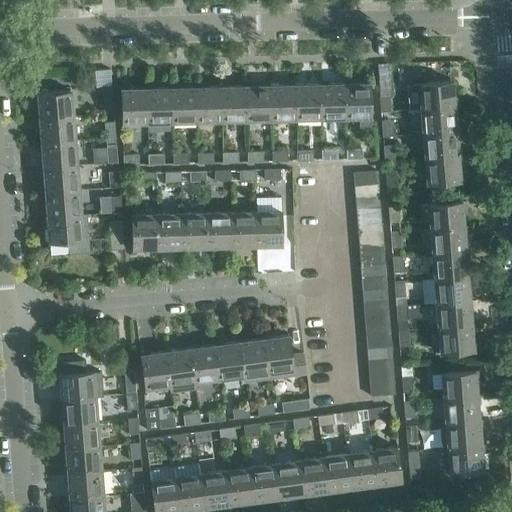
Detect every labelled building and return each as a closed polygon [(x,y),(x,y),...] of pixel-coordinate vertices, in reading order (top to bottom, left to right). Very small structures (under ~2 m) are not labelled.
[(419,83),(421,108),(455,106),(453,81),(419,83)] [(345,83),(320,84),(321,118),(346,118),(345,83)] [(370,83),(345,83),(346,118),(371,117),(370,83)] [(296,84),(271,85),(271,120),(296,119),(296,84)] [(320,84),(296,84),(296,119),(321,118),(320,84)] [(102,86),(104,113),(114,112),(112,85),(102,86)] [(271,85),(246,86),(247,120),(271,120),(271,85)] [(221,86),(196,87),(197,121),(222,121),(221,86)] [(246,86),(221,86),(222,121),(247,120),(246,86)] [(171,87),(146,88),(147,122),(172,122),(171,87)] [(196,87),(171,87),(172,122),(197,121),(196,87)] [(147,122),(146,88),(121,89),(122,123),(147,122)] [(37,93),(39,117),(74,115),(72,90),(37,93)] [(380,96),(381,112),(391,111),(390,95),(380,96)] [(421,108),(423,133),(457,131),(455,106),(421,108)] [(39,117),(41,142),(75,140),(74,115),(39,117)] [(382,121),(383,136),(393,136),(392,120),(382,121)] [(116,137),(114,121),(105,122),(106,138),(116,137)] [(423,133),(425,158),(459,156),(457,131),(423,133)] [(41,142),(43,167),(77,165),(75,140),(41,142)] [(383,145),(385,161),(395,160),(393,144),(383,145)] [(106,147),(108,162),(118,162),(116,146),(106,147)] [(346,149),(347,159),(362,158),(362,148),(346,149)] [(322,149),(322,159),(338,159),(337,149),(322,149)] [(272,150),(272,160),(288,160),(288,150),(272,150)] [(297,150),(297,160),(313,159),(313,150),(297,150)] [(222,152),(223,162),(238,161),(238,151),(222,152)] [(247,151),(247,161),(263,161),(263,151),(247,151)] [(198,152),(198,162),(214,162),(213,152),(198,152)] [(148,154),(148,164),(164,163),(164,153),(148,154)] [(173,153),(173,163),(189,163),(189,153),(173,153)] [(123,154),(123,164),(139,164),(139,154),(123,154)] [(459,156),(425,158),(426,183),(461,181),(459,156)] [(43,167),(45,192),(79,190),(77,165),(43,167)] [(280,179),(280,168),(264,169),(265,179),(280,179)] [(256,179),(255,169),(240,170),(240,180),(256,179)] [(385,170),(387,186),(397,185),(395,169),(385,170)] [(206,180),(206,170),(190,171),(190,181),(206,180)] [(231,180),(230,170),(215,170),(215,180),(231,180)] [(353,172),(354,183),(379,182),(378,170),(353,172)] [(120,186),(118,171),(108,171),(110,187),(120,186)] [(181,181),(181,171),(165,171),(165,182),(181,181)] [(140,172),(140,182),(156,182),(156,172),(140,172)] [(354,183),(355,195),(380,193),(379,182),(354,183)] [(45,192),(47,217),(81,214),(79,190),(45,192)] [(355,195),(356,207),(380,205),(380,193),(355,195)] [(110,196),(112,212),(122,211),(120,195),(110,196)] [(428,203),(430,228),(464,225),(462,200),(428,203)] [(356,207),(357,219),(381,217),(380,205),(356,207)] [(388,206),(390,222),(400,221),(398,205),(388,206)] [(281,210),(256,211),(257,245),(282,245),(281,210)] [(256,211),(231,212),(232,246),(257,245),(256,211)] [(206,212),(181,213),(182,247),(207,246),(206,212)] [(231,212),(206,212),(207,246),(232,246),(231,212)] [(157,248),(156,213),(131,214),(132,248),(157,248)] [(181,213),(156,213),(157,248),(182,247),(181,213)] [(81,214),(47,217),(49,242),(68,241),(69,254),(90,252),(87,214),(81,214)] [(357,219),(358,231),(382,229),(381,217),(357,219)] [(125,249),(122,220),(108,221),(111,250),(125,249)] [(430,228),(432,253),(466,250),(464,225),(430,228)] [(358,231),(359,242),(383,240),(382,229),(358,231)] [(390,231),(392,247),(402,246),(400,230),(390,231)] [(359,242),(360,254),(384,252),(383,240),(359,242)] [(432,253),(434,278),(468,275),(466,250),(432,253)] [(360,254),(360,266),(385,264),(384,252),(360,254)] [(392,256),(393,272),(403,271),(402,255),(392,256)] [(360,266),(361,278),(386,276),(385,264),(360,266)] [(434,278),(436,303),(470,300),(468,275),(434,278)] [(361,278),(362,289),(387,287),(386,276),(361,278)] [(394,281),(395,297),(405,296),(404,280),(394,281)] [(362,289),(363,301),(388,299),(387,287),(362,289)] [(363,301),(364,313),(389,311),(388,299),(363,301)] [(436,303),(438,328),(472,325),(470,300),(436,303)] [(396,306),(397,321),(407,321),(406,305),(396,306)] [(364,313),(365,325),(390,323),(389,311),(364,313)] [(365,325),(366,336),(390,334),(390,323),(365,325)] [(472,325),(438,328),(440,353),(474,350),(472,325)] [(398,330),(399,346),(409,345),(408,330),(398,330)] [(289,334),(264,338),(270,378),(306,373),(303,352),(292,354),(289,334)] [(366,336),(367,348),(391,346),(390,334),(366,336)] [(264,338),(239,341),(244,375),(245,381),(270,378),(264,338)] [(239,341),(215,344),(219,378),(244,375),(239,341)] [(215,344),(190,348),(195,382),(219,378),(215,344)] [(367,348),(368,360),(392,358),(391,346),(367,348)] [(166,351),(170,385),(171,391),(196,387),(195,382),(190,348),(166,351)] [(145,388),(170,385),(166,351),(140,354),(145,388)] [(368,360),(369,372),(393,370),(392,358),(368,360)] [(59,373),(61,398),(96,396),(94,371),(86,371),(85,362),(82,360),(64,361),(62,364),(62,373),(59,373)] [(124,369),(125,385),(135,384),(134,368),(124,369)] [(369,372),(370,383),(394,382),(393,370),(369,372)] [(441,373),(443,398),(477,395),(476,370),(441,373)] [(402,376),(403,392),(413,391),(412,375),(402,376)] [(394,382),(370,383),(371,395),(395,393),(394,382)] [(126,393),(127,409),(137,408),(136,393),(126,393)] [(443,398),(445,423),(479,420),(477,395),(443,398)] [(61,398),(63,423),(98,421),(96,396),(61,398)] [(308,398),(297,400),(282,402),(283,412),(310,408),(308,398)] [(404,401),(405,417),(415,416),(414,400),(404,401)] [(257,405),(258,415),(274,413),(273,403),(257,405)] [(232,408),(234,418),(249,416),(248,406),(232,408)] [(383,416),(382,406),(366,409),(368,419),(383,416)] [(208,412),(209,422),(225,420),(223,410),(208,412)] [(359,420),(357,410),(342,412),(343,422),(359,420)] [(183,415),(185,425),(200,423),(199,413),(183,415)] [(334,423),(333,413),(317,415),(319,425),(334,423)] [(159,418),(160,428),(176,426),(174,416),(159,418)] [(293,419),(294,429),(310,426),(308,416),(293,419)] [(128,418),(129,434),(139,433),(138,417),(128,418)] [(268,422),(269,432),(285,430),(284,420),(268,422)] [(445,423),(447,448),(481,445),(479,420),(445,423)] [(63,423),(65,448),(100,446),(98,421),(63,423)] [(260,433),(259,423),(243,425),(245,435),(260,433)] [(405,426),(407,441),(417,440),(416,425),(405,426)] [(236,436),(235,426),(219,429),(220,438),(236,436)] [(211,440),(210,430),(194,432),(196,442),(211,440)] [(187,443),(185,433),(170,435),(171,445),(187,443)] [(145,439),(146,448),(162,446),(161,436),(145,439)] [(141,458),(140,442),(130,443),(131,459),(141,458)] [(481,445),(447,448),(449,473),(483,470),(481,445)] [(65,448),(67,473),(102,471),(100,446),(65,448)] [(397,447),(373,450),(377,484),(402,480),(397,447)] [(373,450),(348,453),(352,487),(377,484),(373,450)] [(407,451),(410,478),(422,478),(419,450),(407,451)] [(348,453),(323,457),(328,490),(352,487),(348,453)] [(323,457),(299,460),(303,494),(328,490),(323,457)] [(299,460),(274,463),(278,497),(303,494),(299,460)] [(274,463),(249,466),(254,500),(278,497),(274,463)] [(249,466),(224,470),(229,504),(254,500),(249,466)] [(132,468),(133,483),(143,483),(142,467),(132,468)] [(224,470),(200,473),(204,507),(229,504),(224,470)] [(67,473),(69,498),(104,495),(102,471),(67,473)] [(200,473),(175,476),(180,510),(204,507),(200,473)] [(166,511),(180,510),(175,476),(150,480),(154,511),(166,511)] [(145,511),(144,492),(130,493),(131,511),(145,511)] [(104,511),(104,495),(69,498),(70,511),(104,511)]
